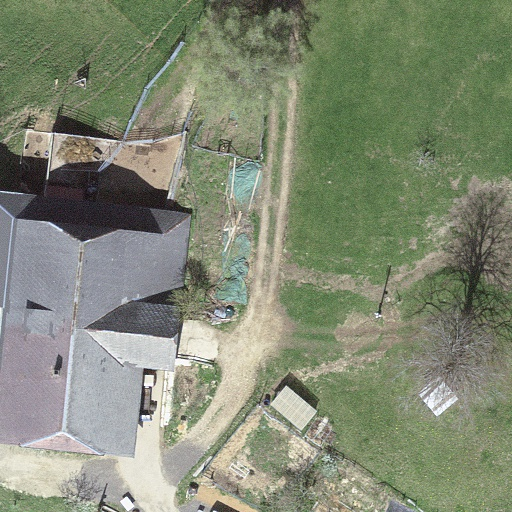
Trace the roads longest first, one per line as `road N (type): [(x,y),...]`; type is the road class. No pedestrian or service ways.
road 1 (track): [(281,0),(293,66),(272,267),(227,408),(184,459),(177,511)]
road 2 (track): [(135,174),(155,109),(218,0)]
